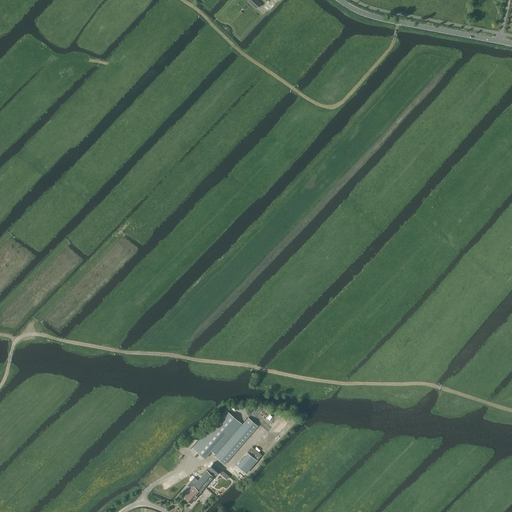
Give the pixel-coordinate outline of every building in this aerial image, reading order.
[(256,8),(257,8),(261,4),(256,0),(248,0),(248,1),(256,8)] [(205,458),(211,450),(215,453),(241,423),(226,409),(193,447),(205,458)] [(225,464),(258,425),(248,417),(215,455),(225,464)] [(253,447),(237,465),(246,473),(262,455),(253,447)] [(213,462),(208,468),(216,475),(221,469),(213,462)] [(191,502),(214,476),(207,470),(195,483),(194,483),(193,484),(191,481),(188,484),(192,487),(184,496),(191,502)]
